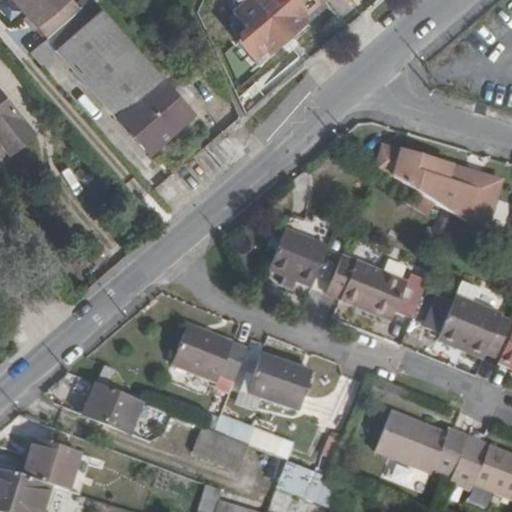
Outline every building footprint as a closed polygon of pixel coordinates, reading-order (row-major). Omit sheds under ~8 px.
[(15,0),(41,32),(76,2),(73,0),(15,0)] [(223,0),(222,10),(238,27),(226,38),(247,63),(319,0),(318,0),(223,0)] [(97,4),(52,43),(146,149),(191,109),(97,4)] [(36,37),(25,46),(39,62),(49,52),(36,37)] [(0,87),(0,137),(2,140),(27,120),(0,87)] [(385,148),(373,168),(489,235),(503,184),(482,178),(481,183),(467,179),(468,173),(385,148)] [(482,178),(468,173),(467,179),(481,183),(482,178)] [(280,239),(267,273),(310,290),(323,256),(280,239)] [(404,287),(340,262),(326,296),(357,308),(360,302),(393,315),(404,287)] [(47,274),(41,267),(34,273),(40,280),(47,274)] [(484,354),(498,360),(511,325),(499,320),(500,317),(455,298),(452,305),(437,299),(424,331),(439,338),(438,341),(457,349),(458,346),(483,357),(484,354)] [(511,325),(498,360),(495,366),(511,372),(511,371),(511,325)] [(233,393),(250,351),(191,328),(172,376),(217,394),(220,387),(233,393)] [(314,373),(263,358),(255,388),(266,391),(263,402),(303,414),(314,373)] [(125,377),(104,368),(96,387),(118,396),(125,377)] [(118,396),(96,387),(82,419),(130,437),(143,406),(118,396)] [(266,391),(255,388),(252,399),(263,402),(266,391)] [(464,458),(471,440),(451,432),(449,436),(395,415),(379,456),(434,478),(436,473),(455,480),(464,458)] [(210,416),(204,430),(216,435),(222,421),(210,416)] [(216,435),(204,430),(194,453),(243,473),(252,449),(216,435)] [(491,449),(471,440),(464,458),(484,466),(491,449)] [(32,460),(26,482),(49,489),(71,495),(82,457),(37,444),(32,460)] [(484,466),(464,458),(455,480),(453,487),(473,495),(475,488),(498,497),(511,502),(511,457),(491,449),(484,466)] [(19,480),(26,482),(32,460),(25,458),(19,480)] [(323,477),(277,459),(267,483),(314,501),(323,477)] [(19,480),(0,474),(0,511),(42,511),(49,489),(26,482),(19,480)] [(225,492),(210,486),(201,511),(219,511),(221,505),(225,492)] [(475,488),(473,495),(495,504),(498,497),(475,488)]
